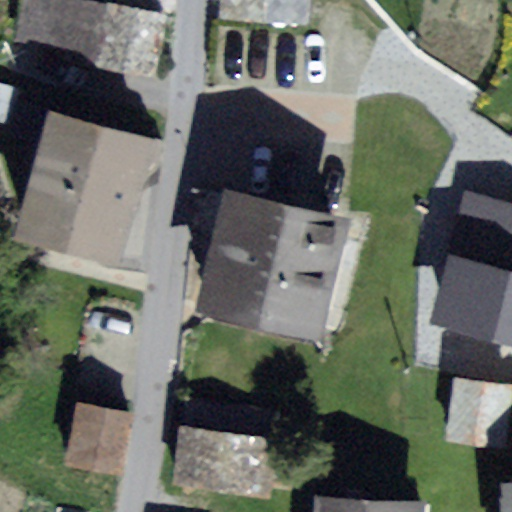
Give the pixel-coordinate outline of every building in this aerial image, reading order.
[(153,0),(13,0),(9,22),(141,53),(153,0)] [(309,0),(238,0),(238,28),(308,30),(309,0)] [(126,110),(30,91),(1,234),(96,253),(126,110)] [(330,189),(227,164),(192,305),(296,330),(330,189)] [(511,241),(443,227),(427,301),(511,319),(511,241)] [(109,387),(58,379),(47,451),(98,459),(109,387)] [(270,415),(168,406),(163,472),(264,481),(270,415)] [(511,511),(511,468),(493,468),(493,511),(511,511)] [(385,511),(385,497),(293,498),(292,511),(385,511)]
